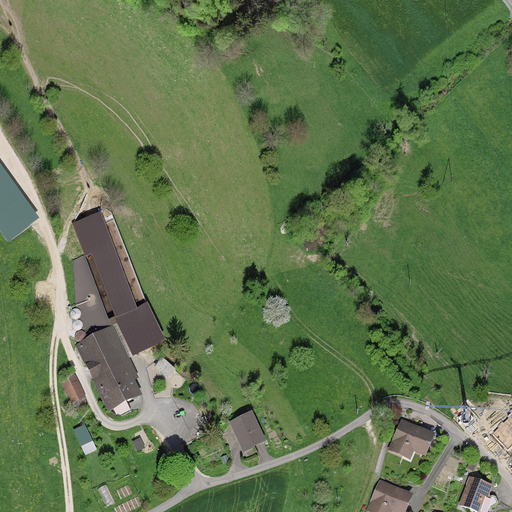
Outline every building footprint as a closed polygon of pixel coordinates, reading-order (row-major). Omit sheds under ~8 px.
[(40,218),(0,162),(0,229),(8,241),(40,218)] [(101,211),(72,223),(85,255),(85,256),(92,253),(115,316),(116,317),(138,309),(137,308),(101,211)] [(79,342),(111,327),(108,319),(85,256),(85,255),(73,260),(79,342)] [(147,301),(137,308),(138,309),(116,317),(114,318),(117,323),(132,356),(166,339),(147,301)] [(115,316),(108,319),(111,327),(114,325),(117,323),(114,318),(116,317),(115,316)] [(130,357),(132,356),(117,323),(114,325),(130,357)] [(79,342),(75,344),(108,411),(142,395),(135,380),(140,378),(130,357),(114,325),(111,327),(79,342)] [(176,369),(162,357),(154,366),(168,378),(176,369)] [(74,372),(60,379),(72,404),(87,398),(74,372)] [(252,410),(229,422),(244,452),(255,447),(255,446),(266,440),(252,410)] [(511,412),(491,432),(508,452),(511,447),(511,412)] [(435,432),(402,418),(388,450),(411,459),(414,451),(426,456),(435,432)] [(85,424),(73,430),(81,446),(93,441),(85,424)] [(141,438),(132,442),(137,452),(146,448),(141,438)] [(97,450),(93,441),(81,446),(85,455),(97,450)] [(227,455),(221,457),(224,463),(229,461),(227,455)] [(470,476),(459,505),(478,511),(479,511),(486,496),(488,497),(493,484),(470,476)] [(405,511),(414,494),(380,479),(366,511),(369,511),(392,511),(393,511),(405,511)] [(106,485),(98,489),(107,507),(115,502),(106,485)]
